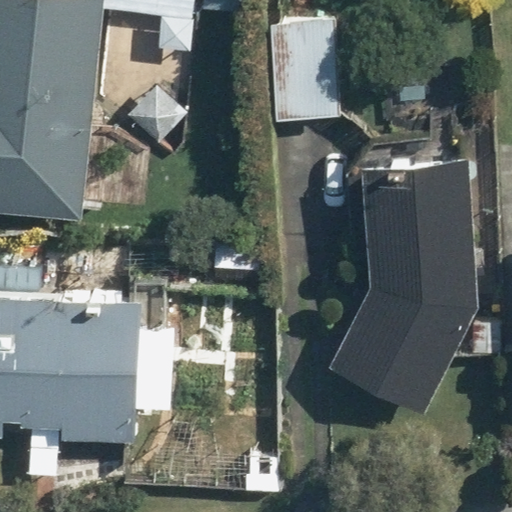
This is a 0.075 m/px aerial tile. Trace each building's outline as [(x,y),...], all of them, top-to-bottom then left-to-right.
[(93,0),(0,0),(0,207),(75,214),(93,0)] [(335,116),(332,10),(272,11),(274,118),(335,116)] [(190,108),(158,76),(121,113),(153,145),(190,108)] [(470,301),(461,150),(357,156),(364,273),(323,355),(424,406),(475,303),(470,301)] [(116,291),(0,285),(0,419),(27,420),(25,479),(53,480),(55,427),(132,431),(134,399),(163,401),(169,277),(117,274),(116,291)]
